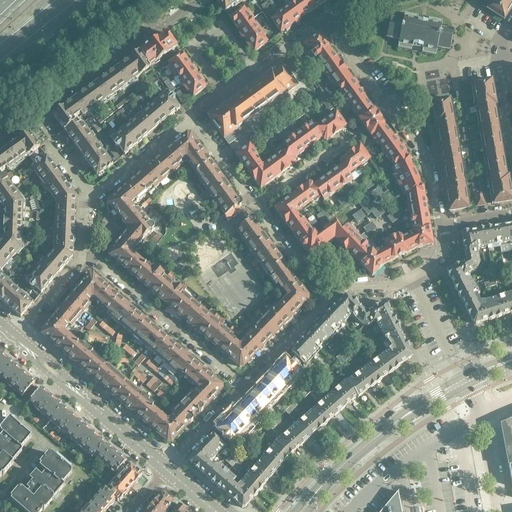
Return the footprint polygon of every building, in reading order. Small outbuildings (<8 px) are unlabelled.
[(216,0),(225,12),(242,0),(216,0)] [(264,10),(273,4),(270,0),(261,7),(264,10)] [(315,10),(308,0),(297,0),(293,3),(294,5),(295,4),(303,17),(315,10)] [(323,4),(320,0),(308,0),(315,10),(320,6),(323,4)] [(510,10),(509,9),(495,0),(491,0),(486,9),(504,20),(510,10)] [(511,6),(511,0),(495,0),(509,9),(510,10),(511,6)] [(295,4),(294,5),(283,12),(292,25),(294,24),(296,25),(300,22),(300,20),(303,17),(295,4)] [(251,20),(244,9),(230,19),(235,26),(234,26),(237,30),(238,30),(250,20),(251,21),(251,20)] [(292,25),(283,12),(271,20),(280,34),(284,31),(286,32),(290,29),(290,27),(292,25)] [(449,51),(453,32),(441,29),(442,22),(429,19),(428,23),(417,21),(418,17),(404,14),(403,22),(391,19),(390,19),(389,25),(388,25),(387,32),(388,32),(387,38),(399,41),(398,48),(411,51),(412,47),(423,49),(422,53),(435,56),(436,50),(437,48),(449,51)] [(259,32),(251,21),(250,20),(238,30),(239,32),(238,35),(242,39),(244,39),(246,41),(259,32)] [(267,43),(259,32),(246,41),(247,43),(246,46),(250,50),(252,50),(254,53),(267,43)] [(177,48),(175,45),(167,34),(160,38),(160,37),(147,46),(153,53),(156,51),(157,52),(159,51),(164,57),(177,48)] [(329,50),(319,35),(304,46),(314,61),(329,50)] [(367,47),(363,41),(357,45),(362,51),(367,47)] [(164,57),(159,51),(157,52),(156,51),(153,53),(147,46),(138,53),(149,68),(164,57)] [(347,72),(341,65),(337,60),(337,59),(334,55),(329,50),(314,61),(335,89),(337,88),(350,78),(346,73),(347,72)] [(151,69),(149,68),(138,53),(128,61),(140,78),(151,69)] [(190,65),(187,61),(186,61),(181,54),(168,64),(176,75),(177,75),(176,74),(189,65),(190,65)] [(164,66),(170,61),(168,57),(162,62),(164,66)] [(140,78),(128,61),(127,61),(128,61),(117,68),(129,85),(140,78)] [(242,124),(277,98),(281,98),(297,86),(280,63),(261,77),(263,79),(228,105),(226,102),(207,116),(224,140),(228,145),(247,132),(242,124)] [(197,76),(196,75),(196,74),(198,71),(194,67),(191,67),(189,65),(176,74),(177,75),(185,86),(197,76)] [(129,85),(117,68),(107,76),(119,93),(129,85)] [(321,80),(319,77),(316,74),(312,77),(317,84),(321,80)] [(119,93),(107,76),(96,84),(109,101),(119,93)] [(206,88),(204,85),(206,82),(202,78),(199,78),(197,76),(185,86),(193,97),(206,88)] [(142,90),(154,80),(153,78),(140,88),(142,90)] [(359,90),(357,88),(358,85),(354,81),(352,81),(350,78),(337,88),(346,99),(359,90)] [(175,90),(168,81),(164,83),(171,93),(175,90)] [(493,93),(491,81),(471,84),(473,96),(493,93)] [(109,101),(96,84),(86,91),(98,108),(109,101)] [(337,101),(332,94),(333,93),(329,87),(324,90),(329,97),(327,98),(332,105),(337,101)] [(367,101),(365,99),(366,96),(362,92),(360,92),(359,90),(346,99),(354,111),(367,101)] [(98,108),(86,91),(75,99),(88,116),(98,108)] [(179,109),(175,103),(177,101),(174,97),(172,97),(171,97),(167,92),(157,101),(170,117),(179,109)] [(186,101),(179,92),(175,95),(182,104),(186,101)] [(495,105),(494,97),(493,93),(473,96),(475,109),(494,105),(495,105)] [(118,109),(134,97),(132,94),(116,107),(118,109)] [(306,114),(322,103),(328,112),(333,109),(323,95),(303,109),(306,114)] [(75,99),(63,107),(73,122),(74,122),(81,116),(83,118),(85,118),(88,116),(75,99)] [(453,112),(451,100),(430,103),(433,116),(453,112)] [(170,117),(157,101),(148,109),(161,124),(170,117)] [(391,135),(382,122),(379,118),(367,101),(354,111),(352,112),(364,128),(377,146),(380,143),(391,135)] [(496,115),(495,112),(494,111),(494,105),(475,109),(477,121),(496,117),(495,116),(496,115)] [(349,119),(340,106),(335,109),(345,122),(349,119)] [(73,122),(63,107),(52,115),(64,131),(75,123),(74,122),(73,122)] [(161,124),(148,109),(138,117),(151,132),(161,124)] [(290,125),(304,115),(300,111),(287,121),(290,125)] [(100,124),(112,114),(111,112),(98,122),(100,124)] [(455,124),(453,112),(433,116),(435,128),(437,128),(437,127),(455,124)] [(346,127),(340,120),(336,114),(324,122),(329,128),(331,127),(336,134),(346,127)] [(151,132),(138,117),(129,125),(142,140),(151,132)] [(498,129),(497,124),(497,123),(497,120),(496,119),(496,117),(477,121),(479,133),(498,129)] [(336,134),(331,127),(329,128),(324,122),(321,124),(319,123),(313,127),(322,139),(321,139),(323,141),(326,142),(336,134)] [(72,141),(88,131),(84,126),(82,126),(78,128),(75,123),(64,131),(72,141)] [(100,130),(96,124),(95,123),(92,126),(97,133),(100,130)] [(274,137),(287,127),(284,123),(271,132),(274,137)] [(316,143),(321,139),(322,139),(313,127),(311,124),(282,145),(284,148),(285,148),(293,159),(299,155),(299,156),(303,153),(303,152),(312,146),(316,143)] [(457,136),(455,124),(437,127),(437,128),(437,133),(437,134),(437,137),(438,138),(439,139),(457,136)] [(142,140),(129,125),(120,132),(133,148),(142,140)] [(500,139),(499,136),(499,135),(498,129),(479,133),(481,145),(500,141),(500,140),(500,139)] [(80,153),(95,142),(88,131),(72,141),(80,153)] [(38,147),(35,143),(35,142),(28,132),(16,141),(28,157),(39,148),(38,147)] [(133,148),(120,132),(111,140),(114,145),(115,147),(118,151),(120,150),(123,154),(124,156),(133,148)] [(263,145),(273,138),(270,133),(260,140),(263,145)] [(206,158),(200,149),(190,136),(187,135),(172,148),(171,148),(178,156),(177,159),(180,162),(184,158),(187,159),(197,172),(210,163),(209,162),(210,161),(208,158),(206,158)] [(400,146),(398,144),(399,142),(396,139),(394,139),(391,135),(380,143),(388,154),(400,146)] [(459,148),(457,136),(439,139),(439,141),(438,142),(439,145),(440,146),(441,151),(459,148)] [(111,147),(106,140),(103,142),(108,149),(111,147)] [(16,141),(4,150),(16,165),(28,157),(16,141)] [(502,153),(501,148),(501,147),(501,144),(500,143),(500,141),(481,145),(483,157),(502,153)] [(88,164),(103,152),(95,142),(80,153),(88,164)] [(257,156),(249,146),(235,156),(243,166),(255,158),(257,156)] [(378,159),(372,150),(369,146),(364,149),(374,163),(378,159)] [(408,158),(405,154),(406,152),(403,149),(401,149),(400,146),(388,154),(397,166),(408,158)] [(370,160),(360,147),(350,154),(355,161),(353,162),(358,169),(370,160)] [(177,159),(178,156),(171,148),(170,148),(168,150),(167,152),(163,155),(176,170),(179,168),(178,166),(181,164),(180,162),(177,159)] [(295,162),(293,159),(285,148),(284,148),(279,152),(280,154),(276,157),(281,163),(279,165),(284,172),(294,165),(295,162)] [(461,160),(459,148),(441,151),(441,155),(441,156),(441,159),(442,160),(443,163),(461,160)] [(16,165),(4,150),(0,153),(0,168),(2,171),(6,169),(7,170),(8,170),(16,165)] [(119,158),(114,151),(111,154),(116,161),(119,158)] [(113,165),(103,152),(88,164),(96,175),(99,176),(106,171),(113,165)] [(504,163),(504,160),(503,158),(502,153),(483,157),(485,169),(504,165),(504,164),(504,163)] [(358,169),(353,162),(355,161),(350,154),(340,161),(340,164),(341,166),(350,178),(350,177),(355,174),(355,171),(358,169)] [(176,170),(163,155),(160,159),(158,158),(155,161),(155,163),(154,163),(166,177),(172,172),(173,173),(176,170)] [(284,172),(279,165),(281,163),(276,157),(265,165),(275,179),(284,172)] [(38,178),(53,167),(46,158),(40,162),(39,160),(34,164),(35,166),(31,169),(38,178)] [(263,171),(261,168),(262,167),(255,158),(243,166),(252,179),(263,171)] [(413,170),(410,164),(411,162),(408,158),(397,166),(393,168),(396,176),(394,177),(396,181),(404,177),(403,175),(413,170)] [(464,172),(461,160),(443,163),(444,169),(443,170),(444,173),(445,174),(445,175),(464,172)] [(166,177),(154,163),(153,164),(151,164),(149,166),(148,168),(144,171),(157,186),(161,183),(160,182),(166,177)] [(222,180),(214,169),(214,167),(212,164),(210,164),(210,163),(197,172),(196,174),(200,179),(198,180),(206,192),(208,191),(212,196),(226,186),(226,185),(226,183),(224,181),(222,180)] [(265,165),(262,167),(261,168),(263,171),(252,179),(260,190),(275,179),(265,165)] [(506,177),(505,172),(506,171),(505,168),(504,167),(504,165),(485,169),(488,181),(506,177)] [(323,202),(352,181),(350,177),(350,178),(341,166),(313,187),(321,198),(321,199),(323,202)] [(390,176),(383,166),(379,169),(386,179),(390,176)] [(45,188),(60,177),(53,167),(38,178),(45,188)] [(419,181),(418,178),(414,169),(413,170),(403,175),(404,177),(396,181),(399,187),(407,183),(408,186),(418,181),(418,182),(419,181)] [(157,186),(144,171),(141,175),(139,175),(136,177),(136,179),(135,180),(145,192),(147,192),(152,188),(153,190),(157,186)] [(466,184),(464,172),(445,175),(445,177),(445,178),(445,181),(446,182),(447,187),(466,184)] [(51,197),(67,186),(60,177),(45,188),(51,197)] [(376,184),(373,181),(371,177),(362,183),(367,190),(376,184)] [(510,189),(508,177),(506,177),(488,181),(490,193),(510,189)] [(0,200),(14,190),(7,180),(0,185),(0,200)] [(132,203),(145,192),(135,180),(133,180),(130,182),(130,184),(109,202),(109,205),(121,219),(133,208),(131,206),(132,203)] [(424,193),(423,189),(421,188),(418,182),(418,181),(408,186),(407,183),(399,187),(400,190),(403,190),(406,197),(407,197),(424,193)] [(321,198),(313,187),(311,184),(309,184),(298,191),(303,199),(305,197),(310,204),(314,201),(316,202),(321,199),(321,198)] [(468,196),(466,184),(447,187),(445,188),(447,200),(468,196)] [(75,204),(75,197),(67,186),(51,197),(41,205),(44,209),(54,201),(56,203),(75,204)] [(218,207),(233,196),(230,191),(231,190),(229,187),(227,187),(226,186),(212,196),(216,202),(214,203),(218,207)] [(392,198),(390,195),(387,191),(383,194),(378,188),(370,194),(375,201),(379,198),(384,204),(392,198)] [(511,201),(511,200),(511,193),(510,189),(490,193),(492,205),(494,204),(494,205),(511,201)] [(22,219),(23,202),(14,190),(0,200),(0,202),(3,207),(4,211),(4,218),(22,219)] [(310,204),(305,197),(303,199),(298,191),(289,198),(299,212),(310,204)] [(430,228),(426,207),(424,193),(407,197),(408,204),(407,204),(410,225),(412,224),(413,231),(430,228)] [(485,206),(483,195),(480,194),(477,194),(476,194),(475,197),(477,207),(485,206)] [(351,202),(346,195),(337,201),(342,208),(351,202)] [(239,209),(241,207),(242,205),(240,202),(238,201),(233,196),(218,207),(221,211),(222,210),(226,216),(225,217),(228,222),(241,212),(239,209)] [(470,209),(468,196),(447,200),(449,212),(468,209),(469,208),(469,209),(470,209)] [(376,210),(366,197),(357,203),(367,216),(371,213),(376,219),(384,213),(380,207),(376,210)] [(299,212),(289,198),(274,209),(282,220),(292,212),(295,215),(295,214),(299,212)] [(74,215),(75,204),(56,203),(55,215),(74,215)] [(187,212),(191,217),(199,211),(196,206),(187,212)] [(129,228),(144,215),(138,208),(136,209),(134,209),(133,208),(121,219),(121,221),(123,224),(125,224),(129,228)] [(221,217),(215,209),(212,211),(217,218),(221,217)] [(365,217),(360,210),(352,217),(357,223),(365,217)] [(330,217),(325,211),(316,217),(321,224),(330,217)] [(400,218),(398,215),(395,211),(387,217),(392,224),(400,218)] [(302,224),(295,214),(295,215),(292,212),(282,220),(291,232),(302,224)] [(74,227),(74,215),(55,215),(55,226),(74,227)] [(154,230),(154,227),(144,215),(129,228),(130,230),(142,240),(149,233),(152,232),(154,230)] [(22,231),(22,219),(4,218),(3,218),(3,231),(4,231),(22,231)] [(243,242),(258,230),(254,224),(254,222),(252,219),(250,219),(247,221),(247,223),(237,230),(241,236),(240,238),(243,242)] [(312,233),(304,222),(302,224),(291,232),(299,243),(312,233)] [(335,239),(341,233),(340,232),(333,223),(323,230),(323,231),(325,234),(317,239),(323,248),(330,242),(331,242),(335,240),(335,239)] [(376,230),(371,223),(363,229),(367,236),(376,230)] [(73,239),(74,227),(55,226),(54,238),(73,239)] [(352,244),(359,238),(347,226),(340,232),(341,233),(335,239),(335,240),(347,252),(353,246),(352,244)] [(510,243),(507,226),(500,228),(496,228),(499,245),(510,243)] [(433,246),(430,228),(413,231),(413,234),(410,236),(409,235),(413,242),(417,249),(433,246)] [(499,245),(496,228),(492,229),(485,230),(487,247),(499,245)] [(142,240),(130,230),(126,234),(124,234),(122,236),(122,238),(128,244),(129,242),(136,248),(135,249),(138,249),(143,243),(142,240)] [(251,250),(265,240),(265,239),(265,237),(263,234),(261,234),(258,230),(243,242),(245,246),(247,244),(251,250)] [(487,247),(485,230),(477,232),(473,232),(476,249),(477,249),(487,247)] [(21,248),(22,231),(4,231),(3,238),(2,241),(0,243),(0,249),(11,260),(21,248)] [(476,249),(473,232),(469,233),(461,234),(463,242),(462,242),(464,249),(465,256),(477,254),(477,249),(476,249)] [(323,248),(317,239),(312,233),(299,243),(309,257),(323,248)] [(167,250),(174,242),(167,236),(166,235),(160,243),(167,250)] [(384,265),(416,249),(417,249),(413,242),(409,235),(377,252),(380,259),(383,266),(384,265)] [(73,251),(73,239),(54,238),(54,250),(73,251)] [(146,266),(133,254),(132,252),(135,249),(136,248),(129,242),(128,244),(122,238),(110,253),(110,256),(130,273),(130,275),(133,278),(135,278),(136,278),(146,266)] [(372,252),(366,247),(367,246),(359,238),(352,244),(353,246),(347,252),(359,265),(372,252)] [(278,257),(275,253),(269,245),(270,243),(268,241),(266,240),(265,240),(251,250),(255,255),(253,256),(262,269),(264,267),(268,273),(282,263),(281,262),(282,260),(280,257),(278,257)] [(72,257),(73,251),(54,250),(52,252),(43,244),(40,248),(49,255),(64,267),(72,257)] [(11,260),(0,249),(0,265),(4,268),(11,260)] [(383,266),(380,259),(377,252),(373,254),(372,252),(359,265),(372,277),(383,266)] [(475,271),(479,265),(477,254),(465,256),(466,263),(459,266),(465,277),(467,275),(467,276),(475,271)] [(64,267),(49,255),(41,264),(56,276),(64,267)] [(273,284),(289,272),(286,268),(286,266),(284,263),(282,263),(268,273),(271,278),(269,279),(273,284)] [(56,276),(41,264),(34,273),(48,285),(56,276)] [(167,282),(163,279),(163,276),(155,269),(152,269),(148,266),(146,266),(136,278),(136,280),(139,282),(141,282),(151,292),(152,294),(154,296),(155,296),(167,282)] [(465,277),(459,266),(453,269),(446,273),(450,280),(452,283),(465,277)] [(493,278),(492,273),(491,269),(485,271),(488,283),(489,283),(494,281),(493,278)] [(187,287),(170,272),(168,275),(184,290),(187,287)] [(296,282),(295,281),(296,279),(294,276),(292,276),(289,272),(273,284),(276,287),(277,286),(280,291),(283,291),(296,282)] [(48,285),(34,273),(26,282),(30,285),(30,288),(32,290),(33,291),(35,289),(41,294),(48,285)] [(472,286),(469,280),(467,276),(467,275),(465,277),(452,283),(454,287),(457,293),(472,286)] [(89,293),(99,282),(92,276),(89,276),(77,290),(83,296),(88,301),(90,298),(89,293)] [(0,300),(2,302),(15,288),(6,280),(0,287),(0,300)] [(98,302),(109,290),(99,282),(89,293),(90,298),(93,298),(98,302)] [(166,304),(179,290),(177,288),(174,289),(167,282),(155,296),(156,296),(157,297),(158,299),(160,301),(162,301),(166,304)] [(288,320),(307,300),(307,297),(296,282),(283,291),(286,296),(286,298),(272,314),(269,314),(268,312),(261,320),(275,334),(278,330),(280,330),(282,328),(282,326),(283,325),(285,325),(288,322),(288,320)] [(478,296),(472,286),(457,293),(460,300),(461,300),(462,303),(476,296),(476,297),(478,296)] [(11,310),(23,296),(15,288),(2,302),(11,310)] [(88,301),(83,296),(77,290),(77,291),(75,291),(72,294),(73,296),(70,299),(83,311),(89,305),(88,304),(88,301)] [(107,312),(118,299),(118,298),(118,296),(115,294),(113,294),(109,290),(98,302),(107,310),(107,312)] [(176,312),(187,299),(184,297),(184,294),(179,290),(166,304),(170,308),(170,310),(173,312),(175,312),(176,312)] [(511,313),(511,295),(511,294),(501,298),(506,315),(510,314),(511,313)] [(362,311),(357,306),(358,305),(352,300),(347,295),(342,300),(342,301),(339,304),(351,316),(354,319),(362,311)] [(20,318),(33,303),(23,296),(11,310),(20,318)] [(484,322),(479,305),(479,304),(478,301),(476,297),(476,296),(462,303),(467,312),(466,312),(470,318),(473,324),(475,325),(484,322)] [(506,315),(501,298),(490,301),(495,319),(503,317),(502,316),(506,315)] [(83,311),(70,299),(69,300),(67,300),(65,303),(65,305),(62,309),(76,321),(83,311)] [(115,321),(127,306),(124,303),(124,301),(121,299),(119,299),(118,299),(107,312),(112,316),(111,318),(115,321)] [(185,320),(196,308),(187,299),(176,312),(176,313),(177,315),(179,317),(181,317),(185,320)] [(495,319),(490,301),(479,304),(479,305),(484,322),(488,321),(495,319)] [(351,316),(339,304),(336,307),(331,312),(343,324),(351,316)] [(375,322),(391,315),(389,311),(385,304),(379,307),(372,310),(372,311),(366,314),(362,311),(354,319),(360,326),(367,327),(375,323),(375,322)] [(125,327),(136,314),(136,311),(133,309),(131,309),(127,306),(115,321),(117,323),(119,322),(125,327)] [(195,329),(207,314),(204,311),(203,313),(196,308),(185,320),(186,321),(186,323),(189,325),(191,325),(195,329)] [(77,344),(64,332),(63,329),(66,327),(69,326),(70,327),(76,321),(62,309),(59,312),(57,312),(54,315),(54,317),(42,332),(42,335),(63,352),(63,355),(65,357),(67,357),(68,357),(79,344),(77,344)] [(343,324),(331,312),(326,317),(323,320),(335,332),(343,324)] [(133,335),(145,321),(142,319),(142,317),(139,315),(137,315),(136,314),(125,327),(133,335)] [(204,337),(215,324),(210,319),(212,317),(207,314),(195,329),(198,332),(198,334),(201,336),(203,336),(204,337)] [(249,326),(257,317),(254,314),(246,323),(249,326)] [(396,325),(392,318),(391,315),(375,322),(375,323),(381,333),(396,325)] [(89,332),(97,322),(92,319),(85,328),(89,332)] [(266,345),(266,343),(267,342),(269,342),(271,339),(271,337),(275,334),(261,320),(253,328),(254,329),(255,331),(241,345),(239,345),(237,344),(227,356),(239,367),(242,367),(261,348),(263,347),(266,345)] [(335,332),(323,320),(320,323),(315,329),(327,341),(335,332)] [(144,346),(156,331),(151,326),(151,324),(148,322),(146,322),(145,321),(133,335),(139,340),(138,341),(144,346)] [(115,333),(102,322),(99,326),(111,337),(115,333)] [(236,340),(232,337),(233,335),(223,327),(221,329),(215,324),(204,337),(204,339),(207,341),(209,341),(220,351),(220,352),(223,355),(225,355),(227,356),(237,344),(236,343),(236,340)] [(401,335),(399,331),(396,325),(381,333),(386,343),(387,342),(401,335)] [(327,341),(315,329),(310,334),(307,337),(319,349),(327,341)] [(156,354),(167,340),(166,338),(164,336),(162,336),(156,331),(144,346),(149,350),(150,349),(156,354)] [(367,343),(359,333),(353,338),(356,341),(359,344),(362,347),(367,343)] [(105,344),(106,339),(86,335),(85,340),(105,344)] [(409,349),(405,343),(401,335),(387,342),(389,346),(390,346),(392,350),(392,349),(403,363),(411,358),(411,355),(409,350),(409,349)] [(319,349),(307,337),(304,340),(304,339),(299,345),(312,357),(319,349)] [(165,362),(176,348),(175,348),(175,346),(173,343),(171,343),(167,340),(156,354),(165,362)] [(365,351),(373,344),(370,340),(367,343),(362,347),(362,348),(365,351)] [(76,364),(89,349),(85,346),(84,347),(79,344),(68,357),(68,359),(71,361),(73,361),(76,364)] [(136,353),(126,345),(122,349),(132,358),(136,353)] [(312,357),(299,345),(294,350),(294,351),(291,354),(300,362),(303,366),(312,357)] [(117,354),(107,346),(103,350),(113,358),(117,354)] [(172,370),(185,356),(182,353),(181,351),(179,348),(177,349),(176,348),(165,362),(170,366),(169,368),(172,370)] [(85,372),(96,358),(91,353),(92,352),(89,349),(76,364),(80,367),(80,369),(83,372),(85,371),(85,372)] [(392,349),(392,350),(383,356),(394,371),(395,370),(397,370),(399,368),(399,367),(400,366),(403,363),(392,349)] [(14,365),(0,353),(0,376),(2,378),(14,365)] [(138,367),(146,358),(141,354),(134,364),(138,367)] [(300,362),(291,354),(287,358),(292,363),(293,363),(296,366),(300,362)] [(184,376),(194,364),(194,363),(194,361),(191,359),(189,359),(185,356),(172,370),(176,374),(178,373),(181,376),(183,375),(184,376)] [(394,371),(383,356),(374,363),(385,377),(388,375),(390,374),(391,374),(393,373),(393,371),(394,371)] [(94,379),(106,366),(96,358),(85,372),(86,372),(86,374),(88,376),(90,376),(94,379)] [(296,372),(296,366),(293,363),(292,363),(291,365),(285,359),(276,369),(291,383),(299,374),(296,372)] [(161,371),(149,360),(145,364),(157,375),(161,371)] [(385,377),(374,363),(365,370),(376,384),(377,383),(379,383),(380,382),(381,381),(382,380),(385,377)] [(193,384),(203,372),(200,368),(200,366),(197,364),(195,364),(194,364),(184,376),(193,384)] [(35,383),(14,365),(2,378),(7,383),(5,385),(16,394),(18,392),(23,397),(35,383)] [(127,384),(121,379),(122,378),(111,368),(110,370),(106,366),(94,379),(94,380),(95,382),(97,384),(99,384),(104,388),(110,393),(110,395),(113,398),(115,397),(115,398),(127,384)] [(146,380),(134,369),(130,374),(143,384),(146,380)] [(291,383),(276,369),(271,374),(268,377),(282,391),(291,383)] [(376,384),(365,370),(356,376),(367,391),(370,389),(371,388),(373,388),(374,386),(375,385),(376,384)] [(203,391),(213,380),(203,372),(193,384),(199,389),(199,391),(203,391)] [(174,382),(167,376),(163,380),(171,386),(174,382)] [(356,376),(346,384),(357,397),(357,398),(364,393),(363,393),(367,391),(356,376)] [(154,393),(161,384),(153,377),(145,386),(154,393)] [(282,391),(268,377),(265,380),(265,381),(260,386),(274,400),(282,391)] [(208,403),(221,389),(221,387),(213,380),(203,391),(199,391),(199,392),(197,394),(199,395),(208,403)] [(357,397),(346,384),(345,382),(336,390),(348,404),(357,397)] [(124,405),(136,392),(127,384),(115,398),(119,401),(119,403),(122,405),(124,405)] [(274,400),(260,386),(255,391),(254,392),(251,395),(266,409),(274,400)] [(175,395),(179,390),(175,387),(171,391),(175,395)] [(62,407),(41,388),(29,402),(35,406),(33,409),(44,418),(45,416),(51,420),(62,407)] [(348,404),(336,390),(327,398),(340,412),(348,404)] [(169,399),(160,391),(156,396),(165,403),(169,399)] [(133,413),(146,398),(141,394),(140,396),(136,392),(124,405),(125,406),(125,408),(128,410),(130,410),(133,413)] [(201,413),(203,410),(203,408),(208,403),(199,395),(197,394),(194,395),(193,394),(172,416),(173,417),(173,419),(183,429),(188,424),(190,423),(193,421),(193,419),(198,413),(201,413)] [(266,409),(251,395),(248,398),(243,403),(258,417),(266,409)] [(142,420),(152,408),(151,405),(148,402),(149,401),(146,398),(133,413),(136,416),(137,418),(139,420),(141,420),(142,420)] [(340,412),(327,398),(319,406),(331,419),(340,412)] [(258,417),(243,403),(238,409),(237,409),(235,412),(249,426),(258,417)] [(331,419),(319,406),(310,413),(323,427),(323,426),(325,426),(327,424),(327,423),(331,419)] [(84,425),(78,420),(62,407),(51,420),(56,425),(54,427),(61,433),(65,436),(67,434),(72,438),(84,425)] [(150,428),(161,416),(152,408),(142,420),(142,421),(142,423),(145,425),(147,425),(150,428)] [(249,426),(235,412),(232,415),(231,415),(231,416),(226,421),(241,434),(249,426)] [(323,427),(310,413),(302,421),(314,435),(318,431),(319,431),(321,429),(321,428),(323,427)] [(159,435),(169,424),(169,422),(168,422),(161,416),(150,428),(159,435)] [(12,463),(22,452),(21,449),(31,438),(9,419),(0,429),(0,432),(3,435),(0,437),(0,477),(2,475),(3,476),(13,464),(12,463)] [(170,442),(183,429),(173,419),(171,422),(169,422),(169,424),(159,435),(167,442),(168,442),(169,443),(170,442)] [(241,434),(226,421),(217,430),(222,436),(221,437),(225,441),(227,441),(227,440),(232,444),(241,434)] [(314,435),(302,421),(293,428),(305,442),(314,435)] [(511,422),(508,424),(501,427),(511,486),(511,422)] [(105,443),(84,425),(72,438),(77,443),(75,445),(86,454),(88,452),(93,457),(105,443)] [(305,442),(293,428),(285,436),(297,450),(305,442)] [(224,448),(212,436),(204,444),(216,456),(224,448)] [(297,450),(285,436),(275,444),(288,457),(289,457),(290,457),(292,455),(293,454),(297,450)] [(126,461),(105,443),(93,457),(97,460),(99,458),(113,470),(111,472),(113,474),(115,474),(116,473),(126,461)] [(216,456),(204,444),(196,453),(208,465),(208,464),(216,456)] [(288,457),(275,444),(267,454),(281,466),(284,462),(286,462),(287,460),(287,458),(288,457)] [(214,469),(208,464),(208,465),(196,453),(189,460),(189,463),(194,467),(193,467),(206,478),(214,469)] [(242,463),(248,457),(244,453),(240,458),(239,459),(242,463)] [(43,510),(64,486),(62,484),(71,473),(50,454),(39,466),(46,472),(41,478),(35,473),(30,479),(33,482),(27,489),(30,491),(27,495),(20,489),(10,500),(24,511),(40,511),(42,510),(43,510)] [(281,466),(267,454),(259,463),(273,475),(281,466)] [(234,464),(239,459),(240,458),(237,455),(231,461),(234,464)] [(234,464),(231,461),(228,458),(225,461),(231,467),(234,464)] [(120,501),(137,481),(142,475),(126,461),(116,473),(120,476),(106,492),(116,500),(115,500),(117,502),(120,501)] [(273,475),(259,463),(252,471),(266,483),(273,475)] [(241,470),(238,467),(234,464),(231,467),(238,473),(241,470)] [(215,485),(226,472),(220,467),(215,467),(214,469),(206,478),(215,485)] [(266,483),(252,471),(244,480),(258,492),(259,491),(261,491),(262,489),(262,487),(266,483)] [(232,484),(235,480),(226,472),(215,485),(224,493),(231,484),(232,484)] [(95,489),(102,482),(99,480),(93,487),(95,489)] [(258,492),(244,480),(237,488),(237,489),(251,500),(253,498),(254,498),(254,497),(256,496),(257,494),(257,493),(258,492)] [(251,500),(237,489),(237,488),(232,484),(231,484),(224,493),(237,504),(242,508),(244,508),(251,500)] [(86,511),(105,511),(113,503),(115,500),(116,500),(106,492),(103,489),(101,489),(99,492),(101,494),(89,508),(87,506),(84,510),(86,511)] [(165,511),(168,509),(172,511),(173,511),(177,508),(172,504),(172,501),(163,493),(160,494),(144,511),(165,511)] [(401,511),(397,493),(381,511),(401,511)]
